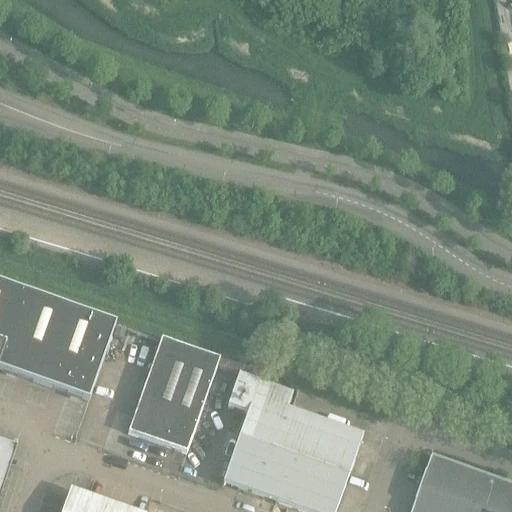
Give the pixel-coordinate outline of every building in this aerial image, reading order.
[(0,285),(0,371),(89,404),(116,327),(0,285)] [(186,457),(220,363),(162,343),(129,437),(186,457)] [(261,501),(278,452),(291,414),(287,412),(293,397),(239,378),(228,411),(247,418),(223,487),(261,501)] [(350,477),(363,439),(291,414),(278,452),(350,477)] [(0,503),(17,453),(0,447),(0,503)] [(337,511),(350,477),(278,452),(261,501),(292,511),(337,511)] [(480,511),(492,480),(434,460),(415,511),(480,511)] [(511,511),(511,488),(494,482),(494,481),(492,480),(480,511),(511,511)] [(120,511),(70,494),(63,511),(120,511)]
